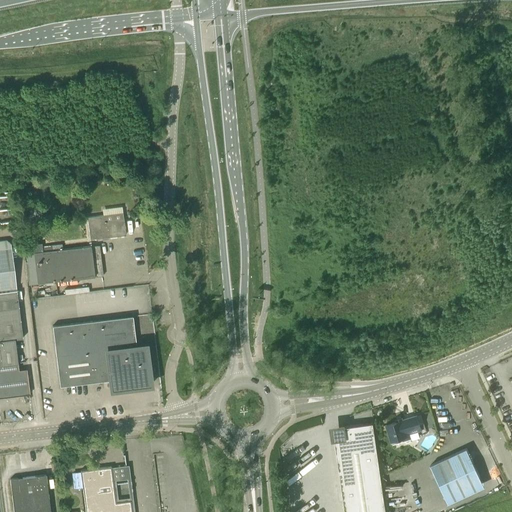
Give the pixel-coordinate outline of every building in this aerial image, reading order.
[(126,235),(123,213),(122,206),(102,209),(103,215),(87,217),(90,239),(126,235)] [(22,338),(16,290),(10,243),(6,240),(0,240),(0,397),(21,395),(21,391),(24,386),(28,386),(26,370),(18,371),(14,339),(22,338)] [(99,245),(89,246),(62,250),(62,244),(41,247),(41,243),(24,245),(26,262),(25,262),(28,285),(103,276),(99,245)] [(52,326),(60,386),(119,379),(131,388),(151,385),(148,365),(137,356),(132,316),(52,326)] [(422,430),(417,415),(386,425),(392,445),(411,439),(410,434),(422,430)] [(385,511),(373,423),(343,427),(343,425),(341,426),(342,427),(341,427),(334,437),(332,438),(333,439),(334,439),(345,511),(385,511)] [(444,494),(480,477),(467,449),(430,466),(444,494)] [(80,471),(82,481),(85,511),(131,511),(130,500),(116,502),(111,467),(80,471)] [(46,485),(47,485),(45,475),(10,479),(13,511),(49,511),(48,498),(49,498),(48,493),(47,493),(46,485)]
